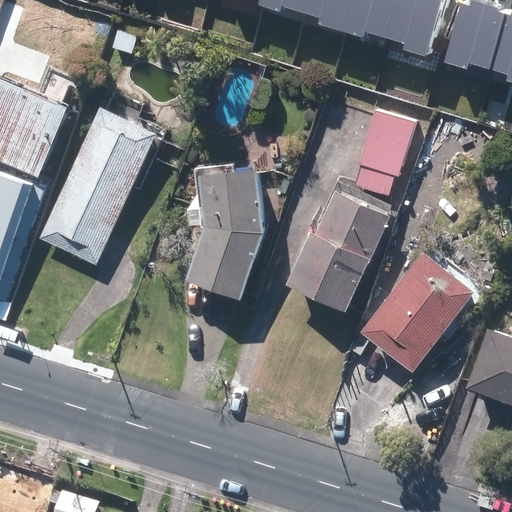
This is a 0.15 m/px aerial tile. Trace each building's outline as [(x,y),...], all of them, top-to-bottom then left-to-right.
[(304,12),(307,0),(258,0),(257,4),(278,11),(280,5),(304,12)] [(344,32),(353,0),(307,0),(304,12),(319,16),(317,24),(344,32)] [(366,30),(386,37),(397,0),(353,0),(344,32),(363,38),(366,30)] [(427,56),(444,0),(397,0),(386,37),(404,42),(402,49),(427,56)] [(492,69),(509,14),(499,11),(501,4),(487,0),(473,0),(473,4),(465,1),(446,62),(467,69),(469,63),(492,69)] [(511,83),(511,7),(509,14),(492,69),(508,74),(506,82),(511,83)] [(146,32),(121,25),(114,50),(139,57),(146,32)] [(68,101),(0,71),(0,148),(39,166),(68,101)] [(158,132),(109,108),(47,232),(95,256),(158,132)] [(416,120),(380,109),(361,170),(397,181),(416,120)] [(265,230),(263,164),(209,164),(211,216),(194,272),(244,293),(265,230)] [(0,304),(8,307),(47,187),(0,172),(0,304)] [(390,215),(341,189),(295,273),(343,300),(390,215)] [(472,283),(428,248),(366,327),(410,360),(472,283)] [(511,328),(491,321),(472,380),(511,393),(511,328)] [(0,336),(17,342),(20,332),(0,325),(0,336)] [(97,511),(101,499),(65,491),(59,511),(97,511)]
